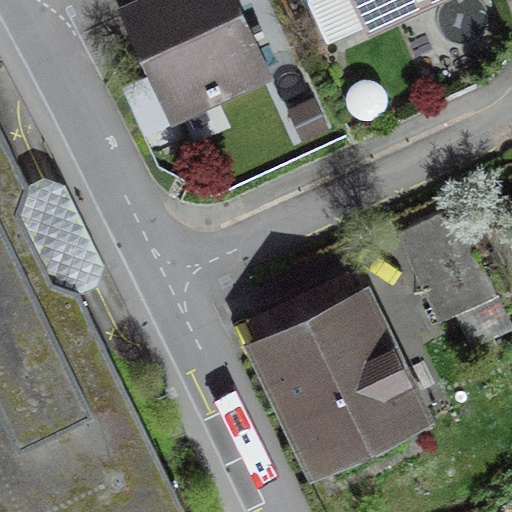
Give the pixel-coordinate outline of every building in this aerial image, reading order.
[(236,0),(163,0),(121,18),(173,137),(277,92),(236,0)] [(306,0),(311,10),(334,0),(352,0),(371,42),(465,0),(306,0)] [(0,511),(164,511),(0,181),(0,511)] [(463,215),(404,241),(436,315),(495,289),(463,215)] [(372,294),(256,349),(318,481),(435,426),(372,294)]
